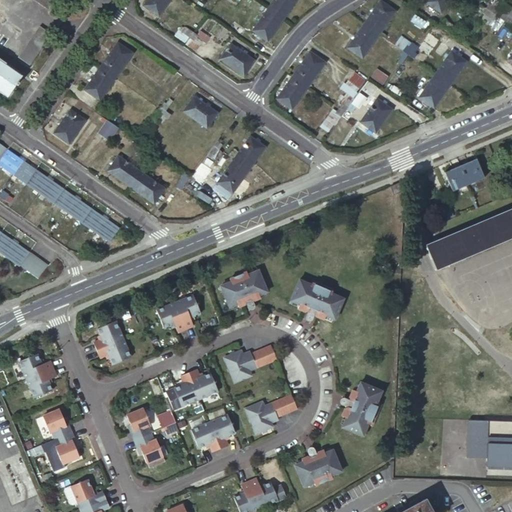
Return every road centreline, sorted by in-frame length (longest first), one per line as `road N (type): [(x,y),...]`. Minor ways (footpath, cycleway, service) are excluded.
road 1 (residential): [(133,502),(293,432),(309,408),(309,370),(286,340),(253,331),(88,397)]
road 2 (unclassified): [(170,252),(160,234),(13,126)]
road 3 (tertiary): [(340,182),(511,113)]
road 4 (tertiary): [(170,252),(340,182)]
road 5 (residential): [(105,4),(248,106)]
road 6 (residential): [(13,126),(105,4)]
road 7 (residential): [(248,106),(304,29),(346,0)]
road 8 (residential): [(248,106),(329,163),(340,182)]
